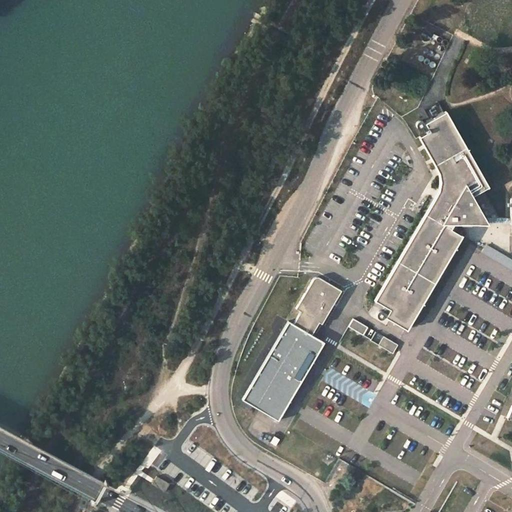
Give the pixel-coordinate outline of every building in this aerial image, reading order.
[(434,120),(447,112),(442,104),(430,112),(434,120)] [(436,196),(375,300),(392,309),(389,314),(388,314),(385,311),(384,310),(381,310),(379,311),(378,312),(378,314),(378,317),(380,318),(381,319),(386,318),(388,317),(409,329),(463,235),(454,229),(458,222),(490,223),(486,216),(474,195),(491,185),(447,112),(434,120),(430,123),(425,120),(422,121),(420,122),(420,123),(420,124),(420,125),(421,127),(425,129),(427,134),(421,138),(440,171),(441,175),(441,179),(440,186),(436,196)] [(290,323),(243,398),(278,420),(326,343),(314,336),(321,323),(324,324),(344,289),(325,278),(322,277),(320,278),(318,279),(316,280),(298,310),(302,312),(295,326),(290,323)] [(354,317),(348,326),(392,353),(398,344),(354,317)] [(157,477),(152,484),(165,492),(170,485),(157,477)]
